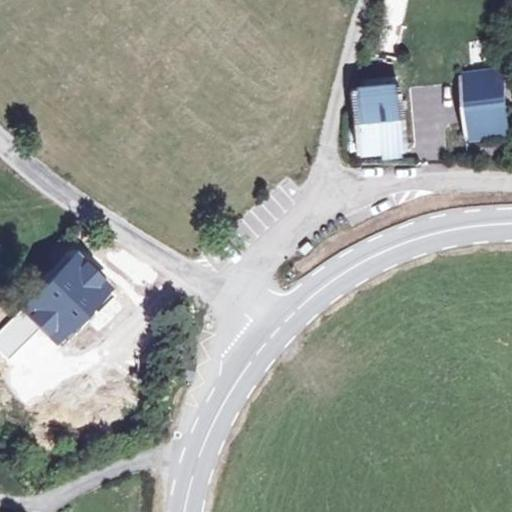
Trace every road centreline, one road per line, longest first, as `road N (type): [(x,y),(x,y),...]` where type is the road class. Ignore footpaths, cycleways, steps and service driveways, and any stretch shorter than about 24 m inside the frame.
road 1 (unclassified): [(242,304),(135,242),(0,139)]
road 2 (secondary): [(272,339),(326,287),(375,257),(433,235),(511,225)]
road 3 (unclassified): [(327,205),(339,103),(366,0)]
road 4 (secondary): [(186,511),(208,436),(272,339)]
road 5 (residential): [(327,205),(422,183),(511,185)]
road 6 (residential): [(242,304),(270,243),(327,205)]
